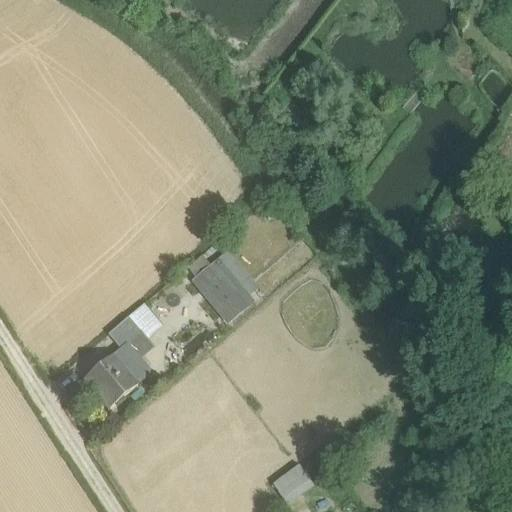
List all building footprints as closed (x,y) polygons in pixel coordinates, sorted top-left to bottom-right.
[(247,221),(226,240),(237,253),(258,234),(247,221)] [(226,256),(219,262),(254,305),(261,299),(226,256)] [(209,270),(201,259),(187,271),(196,281),(209,270)] [(209,270),(196,281),(231,324),(254,305),(219,262),(209,270)] [(140,310),(128,320),(141,335),(147,342),(159,331),(140,310)] [(128,320),(108,337),(121,352),(141,335),(128,320)] [(150,378),(150,373),(140,361),(154,349),(147,342),(141,335),(121,352),(112,358),(138,388),(150,378)] [(112,358),(85,381),(110,411),(138,388),(112,358)] [(299,469),(273,487),(281,500),(307,481),(299,469)] [(307,481),(281,500),(286,507),(312,488),(307,481)]
